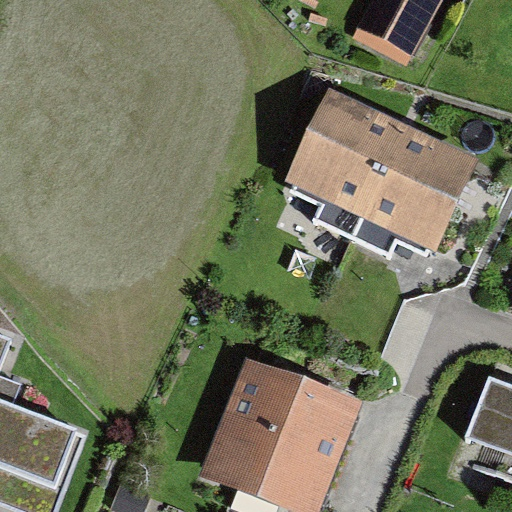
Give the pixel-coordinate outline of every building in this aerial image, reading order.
[(452,2),(447,0),(382,0),(361,40),(417,69),(452,2)] [(476,168),(327,98),(283,191),(433,261),(476,168)] [(0,377),(12,347),(0,342),(0,511),(54,511),(82,439),(0,408),(0,377)] [(315,511),(356,413),(248,368),(200,484),(268,511),(315,511)] [(511,398),(495,392),(470,452),(511,468),(511,398)]
